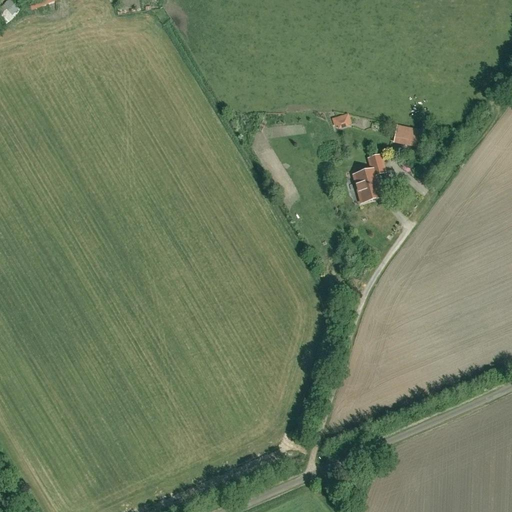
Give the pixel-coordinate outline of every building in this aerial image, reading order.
[(22,8),(14,0),(10,0),(5,5),(13,15),(22,8)] [(57,0),(30,0),(35,10),(58,1),(57,0)] [(13,15),(5,5),(0,8),(0,17),(4,23),(13,15)] [(349,114),(333,119),(337,131),(353,126),(349,114)] [(423,131),(399,126),(395,142),(419,147),(423,131)] [(387,173),(383,155),(369,159),(372,170),(376,169),(378,175),(387,173)] [(372,170),(355,175),(363,204),(384,198),(378,175),(376,169),(372,170)]
